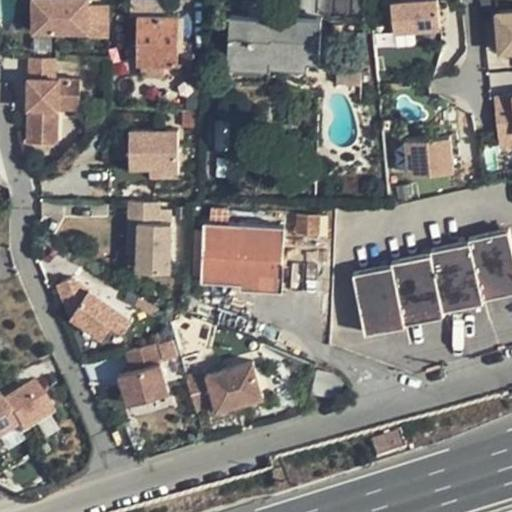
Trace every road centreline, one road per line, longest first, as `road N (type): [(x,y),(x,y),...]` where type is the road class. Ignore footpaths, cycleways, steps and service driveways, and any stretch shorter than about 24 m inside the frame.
road 1 (residential): [(119,487),(511,361)]
road 2 (residential): [(119,487),(19,249),(19,189),(0,116)]
road 3 (unknown): [(242,298),(467,375)]
road 4 (motorway): [(511,463),(358,511)]
